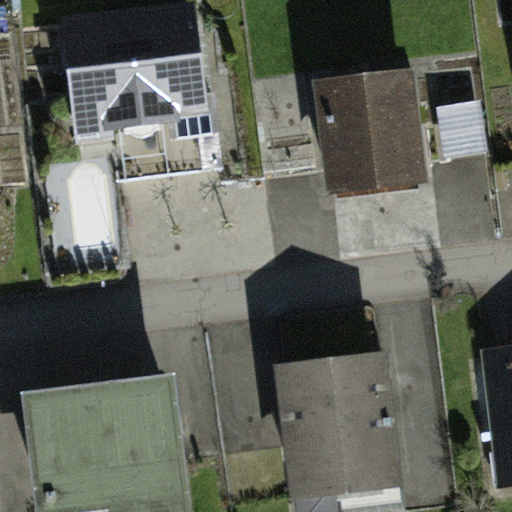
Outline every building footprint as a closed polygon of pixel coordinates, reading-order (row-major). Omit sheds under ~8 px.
[(192,19),(58,34),(72,154),(205,139),(192,19)] [(419,80),(311,90),(321,201),(429,191),(419,80)] [(437,114),(447,162),(492,152),(481,105),(437,114)] [(511,364),(480,368),(494,496),(511,494),(511,364)] [(382,366),(272,382),(290,511),(317,511),(401,500),(382,366)] [(188,511),(175,386),(18,402),(29,511),(188,511)]
